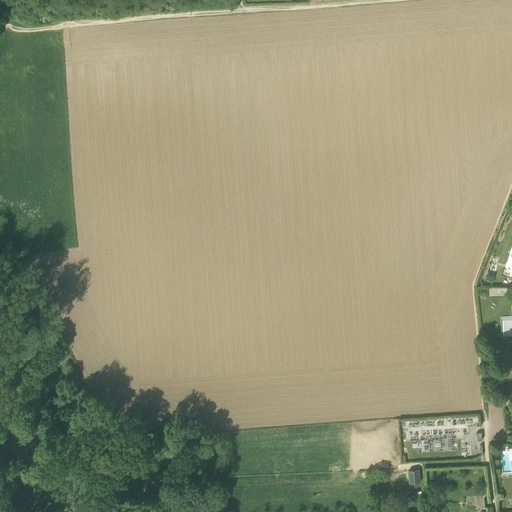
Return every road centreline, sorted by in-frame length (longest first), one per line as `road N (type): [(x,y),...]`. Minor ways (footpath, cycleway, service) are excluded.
road 1 (track): [(245,10),(5,24)]
road 2 (track): [(402,0),(245,10)]
